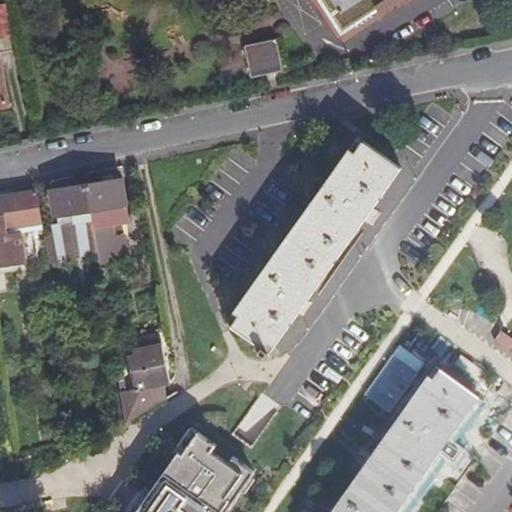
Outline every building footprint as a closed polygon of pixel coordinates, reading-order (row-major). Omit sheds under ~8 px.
[(324,0),(345,31),(393,0),(324,0)] [(0,38),(15,37),(11,3),(0,4),(0,38)] [(249,44),(255,76),(287,70),(281,38),(249,44)] [(266,353),(398,169),(363,143),(356,152),(351,148),(302,216),(307,220),(287,247),(282,243),(233,311),(238,314),(229,326),(266,353)] [(97,258),(97,261),(126,256),(121,226),(111,227),(109,216),(126,213),(120,181),(86,187),(96,254),(97,258)] [(54,192),(70,189),(68,183),(53,185),(54,192)] [(96,254),(86,187),(70,189),(54,192),(52,192),(57,224),(75,222),(80,257),(96,254)] [(4,229),(41,224),(37,192),(0,198),(0,202),(2,216),(4,229)] [(5,238),(4,229),(2,216),(0,215),(0,250),(20,248),(19,236),(5,238)] [(57,224),(59,236),(62,236),(66,262),(97,258),(96,254),(80,257),(75,222),(57,224)] [(5,238),(19,236),(42,232),(41,224),(4,229),(5,238)] [(62,236),(59,236),(45,238),(49,264),(66,262),(62,236)] [(20,248),(0,250),(0,269),(24,266),(20,248)] [(128,349),(129,353),(158,347),(157,343),(128,349)] [(131,391),(118,394),(122,424),(162,401),(159,385),(165,384),(161,366),(158,347),(129,353),(130,359),(125,360),(131,391)] [(336,511),(398,511),(476,405),(439,380),(432,389),(427,386),(378,455),(383,459),(364,485),(359,481),(336,511)] [(217,444),(198,430),(195,434),(184,451),(183,451),(181,453),(179,451),(148,495),(135,511),(225,511),(238,495),(234,492),(236,490),(246,476),(250,471),(232,456),(225,464),(210,452),(217,444)] [(251,481),(246,476),(236,490),(242,494),(251,481)] [(135,511),(148,495),(143,492),(128,511),(135,511)]
